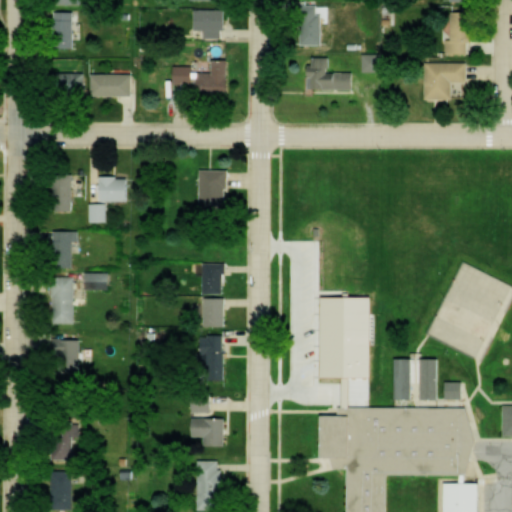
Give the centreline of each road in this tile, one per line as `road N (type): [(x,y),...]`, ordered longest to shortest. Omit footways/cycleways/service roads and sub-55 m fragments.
road 1 (residential): [(262,511),(266,0)]
road 2 (secondary): [(16,511),(18,0)]
road 3 (residential): [(511,137),(0,137)]
